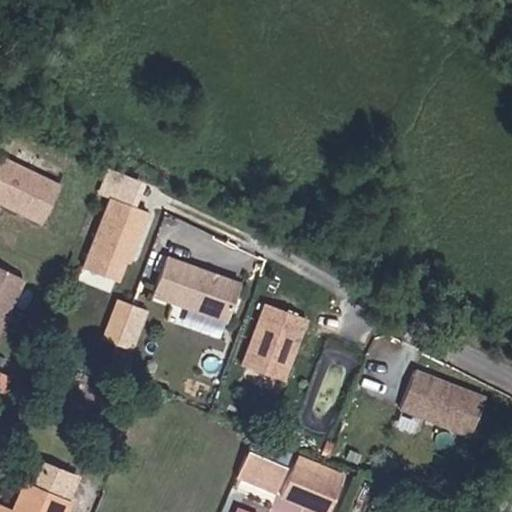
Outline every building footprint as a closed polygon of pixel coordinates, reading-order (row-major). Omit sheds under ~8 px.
[(0,216),(40,236),(57,200),(0,172),(0,216)] [(150,262),(164,225),(115,206),(92,268),(137,284),(146,260),(150,262)] [(254,291),(187,268),(174,306),(241,329),(254,291)] [(0,339),(23,290),(0,278),(0,339)] [(102,335),(134,345),(148,304),(116,294),(102,335)] [(158,306),(151,324),(145,341),(156,346),(170,311),(158,306)] [(318,325),(277,311),(255,372),(297,387),(318,325)] [(499,384),(424,358),(413,391),(488,418),(499,384)] [(357,467),(311,450),(299,481),(346,498),(357,467)] [(49,468),(40,492),(73,505),(81,480),(49,468)] [(16,511),(69,511),(73,505),(40,492),(26,487),(19,506),(16,511)] [(269,511),(320,511),(278,493),(269,511)] [(6,503),(2,511),(16,511),(19,506),(6,503)]
